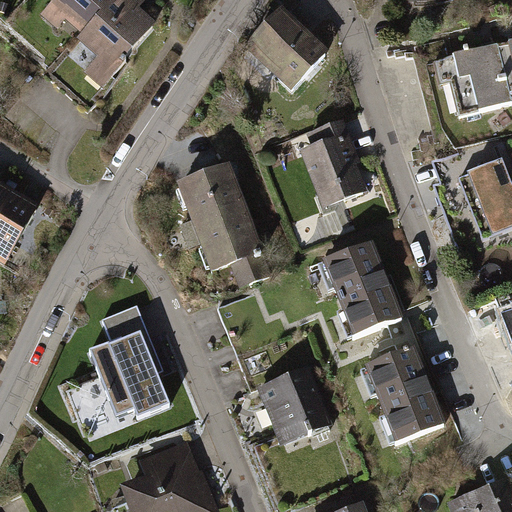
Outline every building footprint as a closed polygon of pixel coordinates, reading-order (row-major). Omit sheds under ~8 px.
[(72,12),(91,29),(116,0),(57,0),(54,4),(68,17),(72,12)] [(116,0),(91,29),(86,35),(105,52),(95,64),(112,78),(126,63),(123,61),(153,27),(130,7),(136,0),(116,0)] [(325,56),(281,15),(254,44),(280,68),(274,74),(292,91),(325,56)] [(511,44),(499,48),(511,100),(511,44)] [(511,105),(511,100),(499,48),(452,60),(456,75),(452,76),(462,118),(511,105)] [(316,151),(304,156),(321,197),(340,190),(345,202),(363,194),(352,166),(353,166),(337,126),(310,137),(316,151)] [(508,180),(501,162),(459,178),(478,226),(475,228),(473,229),(474,232),(475,233),(477,234),(480,233),(483,241),(511,230),(511,191),(509,184),(511,184),(511,183),(511,180),(511,179),(510,179),(508,180)] [(269,278),(228,171),(181,188),(213,273),(232,266),(241,289),(269,278)] [(0,213),(11,196),(0,189),(0,213)] [(11,196),(0,213),(0,254),(8,259),(36,211),(11,196)] [(401,321),(371,248),(325,266),(336,293),(338,292),(341,298),(339,299),(342,306),(344,305),(346,312),(344,313),(355,339),(401,321)] [(112,345),(90,354),(116,420),(134,413),(137,420),(170,407),(130,310),(102,322),(112,345)] [(502,317),(511,343),(511,312),(511,313),(502,317)] [(443,427),(414,353),(409,355),(407,352),(404,354),(405,357),(368,371),(379,399),(381,398),(388,417),(387,418),(397,445),(443,427)] [(326,423),(305,371),(261,389),(285,447),(312,435),(310,430),(326,423)] [(193,477),(187,463),(151,477),(153,481),(129,490),(137,511),(212,511),(201,483),(193,486),(190,479),(193,477)] [(511,511),(511,492),(508,483),(449,508),(450,511),(511,511)]
